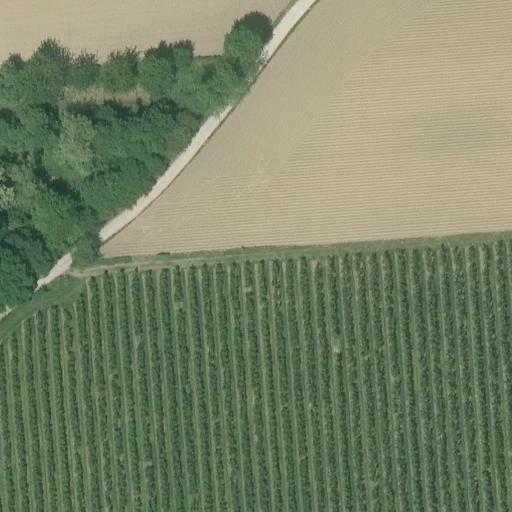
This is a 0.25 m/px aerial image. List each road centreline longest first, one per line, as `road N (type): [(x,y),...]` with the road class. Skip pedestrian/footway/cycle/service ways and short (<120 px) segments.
road 1 (track): [(511,237),(60,265)]
road 2 (track): [(0,313),(153,185),(307,0)]
